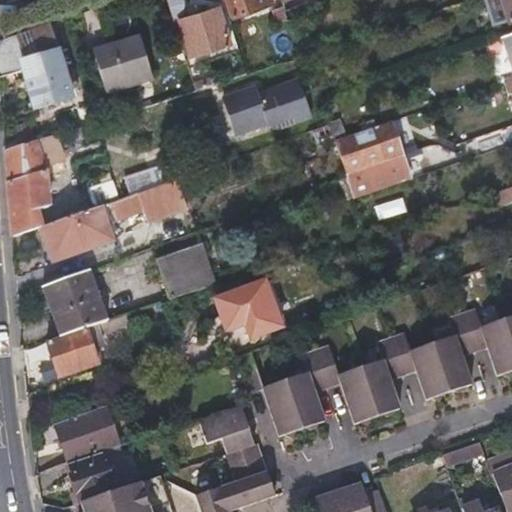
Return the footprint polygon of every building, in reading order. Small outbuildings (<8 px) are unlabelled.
[(184,0),(168,0),(176,22),(182,20),(184,19),(185,1),(184,0)] [(271,3),(269,0),(226,0),(233,16),(271,3)] [(508,25),(500,0),(483,0),(492,30),(508,25)] [(511,0),(500,0),(508,25),(511,23),(511,0)] [(285,37),(290,35),(295,33),(286,6),(276,10),(285,37)] [(232,43),(226,25),(221,7),(184,19),(182,20),(192,56),(232,43)] [(0,44),(0,77),(23,70),(35,109),(73,97),(48,23),(3,39),(0,44)] [(511,69),(511,33),(502,37),(511,69)] [(152,79),(147,59),(142,39),(95,51),(106,90),(152,79)] [(511,81),(501,85),(505,95),(511,93),(511,81)] [(254,88),(222,99),(234,135),(274,122),(276,129),(309,118),(297,82),(257,95),(254,88)] [(354,199),(381,190),(409,180),(390,123),(335,142),(354,199)] [(41,227),(42,227),(39,211),(48,207),(45,174),(43,166),(65,160),(59,142),(57,133),(34,140),(28,124),(12,130),(17,145),(4,150),(11,237),(41,227)] [(59,142),(82,136),(79,126),(57,133),(59,142)] [(86,189),(93,209),(99,207),(106,204),(117,201),(110,180),(86,189)] [(175,180),(136,193),(142,209),(146,222),(185,208),(175,180)] [(511,198),(511,187),(496,193),(499,203),(511,198)] [(117,201),(106,204),(111,219),(142,209),(136,193),(117,201)] [(93,209),(42,227),(41,227),(53,261),(111,241),(99,207),(93,209)] [(215,286),(208,267),(201,247),(157,262),(171,301),(215,286)] [(96,325),(104,323),(88,271),(44,288),(61,337),(85,329),(96,325)] [(215,301),(220,317),(226,333),(243,327),(248,341),(281,328),(265,283),(215,301)] [(170,326),(166,315),(163,304),(148,308),(151,317),(155,331),(170,326)] [(123,316),(126,325),(151,317),(148,308),(123,316)] [(461,394),(464,393),(467,392),(468,388),(473,386),(463,357),(486,348),(498,378),(506,375),(511,379),(511,315),(481,325),(475,310),(449,319),(455,335),(410,351),(404,335),(378,345),(383,362),(338,378),(327,349),(304,356),(309,371),(266,386),(254,353),(234,360),(247,395),(262,389),(279,437),(289,433),(296,438),(298,430),(311,426),(313,428),(319,426),(320,422),(325,420),(316,392),(340,384),(356,427),(366,423),(372,428),(375,420),(387,416),(390,419),(393,417),(394,413),(402,411),(392,382),(417,373),(427,402),(436,399),(443,405),(446,396),(458,392),(461,394)] [(123,316),(104,323),(96,325),(99,335),(126,325),(123,316)] [(85,329),(61,337),(48,341),(59,377),(97,364),(85,329)] [(104,408),(57,425),(70,463),(117,448),(104,408)] [(486,452),(484,446),(481,440),(442,454),(446,465),(486,452)] [(235,511),(235,509),(276,495),(274,486),(278,478),(270,474),(260,444),(228,455),(236,482),(197,496),(202,511),(235,511)] [(70,473),(80,504),(115,493),(104,461),(70,473)] [(503,502),(511,499),(511,464),(492,471),(503,502)] [(76,511),(159,511),(169,508),(159,478),(115,493),(80,504),(75,506),(76,511)] [(320,511),(389,511),(380,487),(370,490),(367,481),(316,499),(320,511)] [(496,511),(492,511),(480,511),(477,501),(461,507),(463,511),(496,511)]
